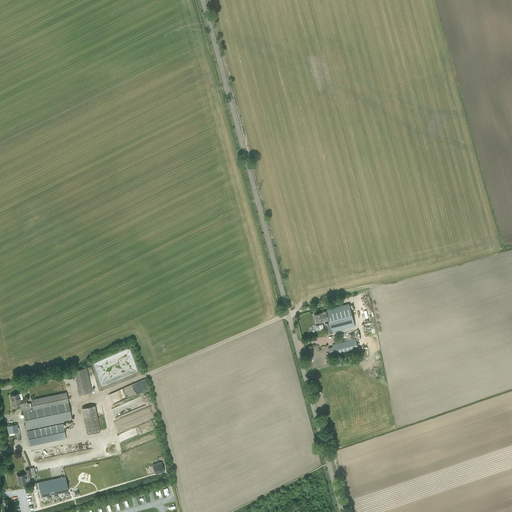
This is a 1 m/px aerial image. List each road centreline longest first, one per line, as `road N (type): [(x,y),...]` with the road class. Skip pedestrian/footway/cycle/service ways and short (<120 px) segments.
road 1 (unclassified): [(341,511),(202,0)]
road 2 (track): [(287,314),(74,405),(67,378),(0,388)]
